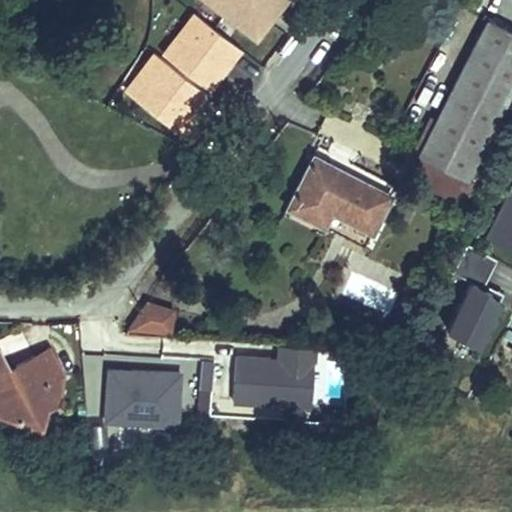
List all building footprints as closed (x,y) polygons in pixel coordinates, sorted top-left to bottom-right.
[(211,0),(226,11),(229,8),(258,31),(279,3),(276,1),(276,0),(211,0)] [(240,48),(194,11),(162,51),(209,88),(219,75),(214,71),(226,56),(231,60),(240,48)] [(473,163),(511,85),(511,28),(487,16),(417,152),(421,154),(423,155),(466,176),(467,175),(473,163)] [(197,102),(206,91),(153,50),(142,64),(147,68),(129,91),(182,132),(202,107),(197,102)] [(147,68),(142,64),(124,86),(129,91),(147,68)] [(468,204),(479,181),(469,176),(467,175),(466,176),(423,155),(421,154),(410,176),(467,205),(468,204)] [(388,195),(313,155),(287,204),(325,224),(332,211),(370,230),(388,195)] [(479,181),(485,170),(485,169),(475,164),(473,163),(467,175),(469,176),(479,181)] [(511,246),(511,178),(485,233),(511,246)] [(472,270),(485,276),(495,256),(481,250),(472,270)] [(444,327),(480,343),(502,292),(466,276),(444,327)] [(165,330),(172,309),(140,299),(125,317),(165,330)] [(232,400),(312,404),(315,344),(275,342),(274,353),(234,352),(232,400)] [(51,392),(47,386),(62,378),(47,350),(11,368),(0,348),(0,401),(4,400),(14,419),(39,426),(51,392)] [(198,358),(197,385),(213,386),(214,359),(198,358)] [(178,424),(180,368),(104,364),(101,420),(178,424)]
